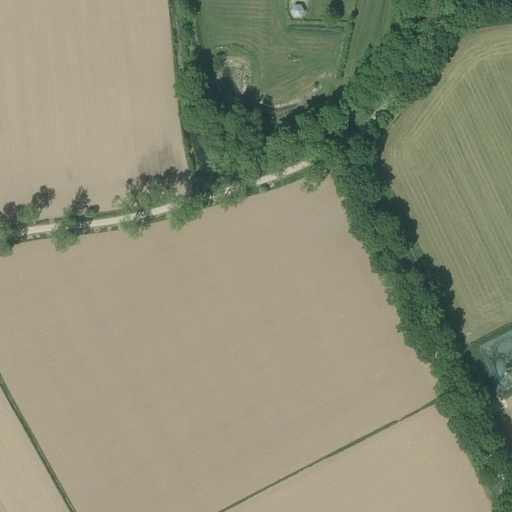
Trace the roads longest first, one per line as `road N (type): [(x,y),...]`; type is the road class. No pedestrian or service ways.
road 1 (unclassified): [(511,502),(342,146)]
road 2 (unclassified): [(0,236),(141,215),(286,172),(342,146)]
road 3 (unclassified): [(342,146),(431,40)]
